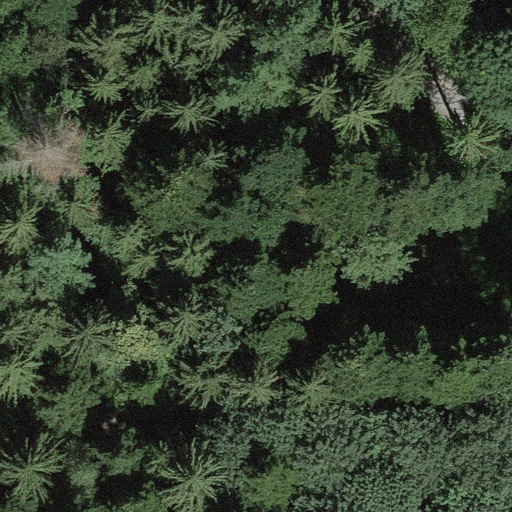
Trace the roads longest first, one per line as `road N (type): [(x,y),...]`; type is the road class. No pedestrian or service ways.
road 1 (track): [(0,429),(511,437)]
road 2 (track): [(511,132),(330,0)]
